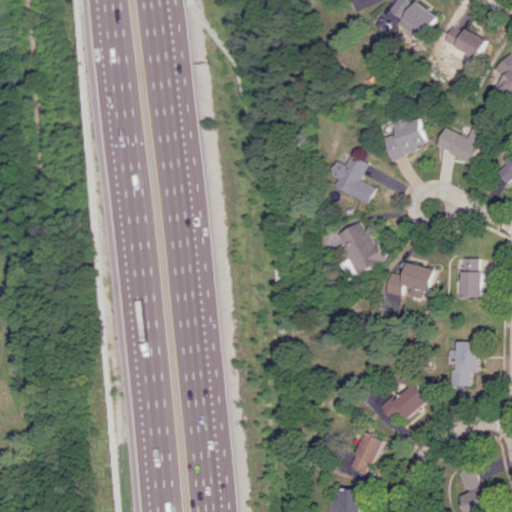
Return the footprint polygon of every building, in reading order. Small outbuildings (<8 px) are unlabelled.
[(437,16),(414,0),(412,4),(406,0),(393,0),(386,13),(423,37),(437,16)] [(464,27),(462,30),(451,25),(443,42),(477,58),(487,38),(464,27)] [(492,68),(502,78),(495,84),(511,102),(511,53),(510,51),(492,68)] [(390,121),(394,132),(382,136),(389,159),(416,151),(414,145),(424,142),(415,113),(390,121)] [(473,162),(485,133),(472,127),(468,137),(444,126),(436,146),(473,162)] [(511,151),(493,169),(506,183),(511,178),(511,151)] [(367,203),(376,187),(359,178),(368,163),(349,152),(343,164),(337,161),(326,181),(367,203)] [(384,260),(363,219),(336,233),(358,274),(384,260)] [(478,258),(461,258),(462,297),(483,297),(483,271),(479,271),(478,258)] [(437,268),(407,261),(405,274),(391,271),(387,292),(401,295),(404,284),(432,290),(437,268)] [(403,298),(430,299),(431,289),(403,288),(403,298)] [(481,371),(482,340),(458,340),(457,385),(473,385),(473,371),(481,371)] [(381,404),(399,427),(432,399),(417,381),(396,399),(392,395),(381,404)] [(369,474),(383,438),(364,430),(350,466),(369,474)] [(462,495),(467,511),(470,511),(496,504),(489,484),(483,487),(475,465),(459,471),(467,494),(462,495)] [(361,511),(362,488),(339,488),(339,497),(329,497),(328,511),(361,511)]
